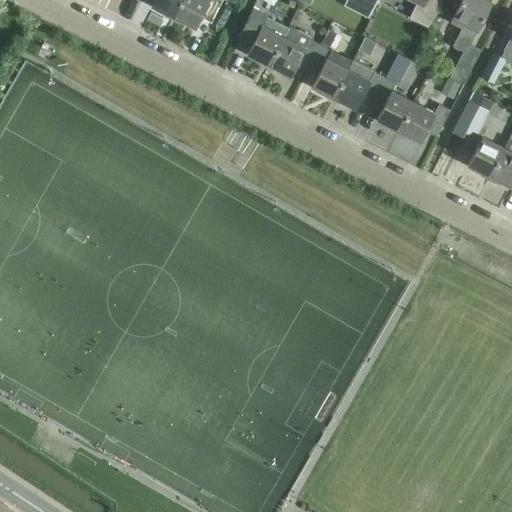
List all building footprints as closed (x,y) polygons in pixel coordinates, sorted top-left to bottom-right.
[(153,0),(151,5),(173,16),(181,0),(153,0)] [(181,0),(173,16),(194,27),(200,16),(210,22),(221,0),(181,0)] [(345,0),(343,5),(355,11),(368,18),(377,0),(345,0)] [(411,0),(415,2),(407,18),(426,27),(435,10),(440,0),(411,0)] [(448,76),(447,78),(459,84),(460,82),(463,83),(468,72),(480,49),(468,43),(481,18),(490,0),(489,0),(460,0),(457,6),(452,17),(449,21),(461,27),(457,35),(452,44),(463,49),(455,65),(449,77),(448,76)] [(246,53),(267,64),(286,27),(254,11),(241,37),(252,42),(246,53)] [(367,20),(358,36),(379,48),(388,31),(367,20)] [(295,64),(305,69),(318,43),(308,38),(309,35),(289,25),(287,27),(286,27),(267,64),(290,75),(295,64)] [(321,41),(329,45),(335,33),(327,29),(321,41)] [(492,51),(479,76),(493,82),(504,60),(511,63),(511,30),(503,48),(506,50),(503,57),(492,51)] [(379,56),(409,69),(419,46),(389,32),(379,56)] [(311,86),(333,97),(352,60),(318,43),(305,69),(317,75),(311,86)] [(352,60),(333,97),(355,108),(360,97),(371,103),(384,77),(373,71),(374,68),(353,58),(352,60)] [(376,118),(398,129),(412,101),(390,90),(395,82),(384,77),(371,103),(381,108),(376,118)] [(440,92),(452,98),(459,84),(447,78),(440,92)] [(487,111),(492,101),(472,90),(467,101),(487,111)] [(398,129),(420,140),(425,130),(436,135),(445,117),(449,109),(438,104),(433,112),(412,101),(398,129)] [(467,164),(488,175),(502,147),(480,136),(485,128),(474,122),(461,148),(472,154),(467,164)] [(511,182),(511,140),(508,138),(503,148),(502,147),(488,175),(510,186),(511,182)]
